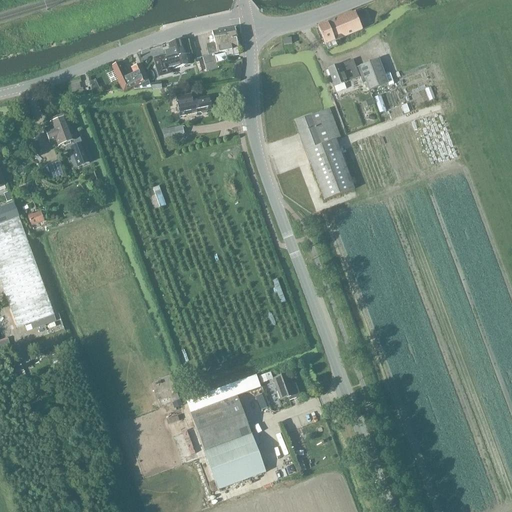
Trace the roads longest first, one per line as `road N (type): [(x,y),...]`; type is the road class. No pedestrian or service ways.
road 1 (tertiary): [(392,511),(253,137),(248,30)]
road 2 (tertiary): [(0,93),(167,34),(246,18)]
